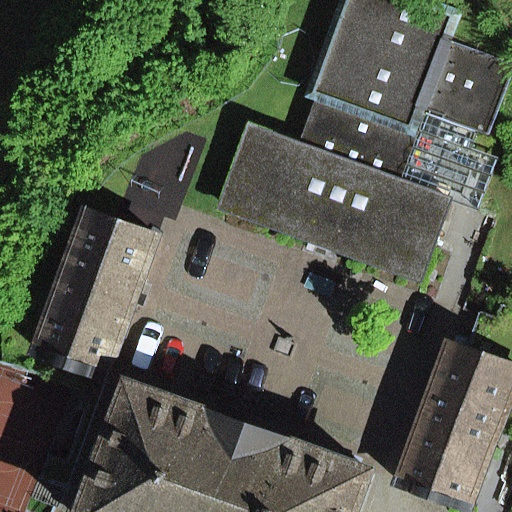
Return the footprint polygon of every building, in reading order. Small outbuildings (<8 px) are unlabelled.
[(301,147),(255,130),(226,207),(422,279),(451,201),(404,184),(431,114),(476,130),(488,135),(511,70),(511,69),(451,47),(462,15),(422,0),(351,0),(314,99),(318,100),(301,147)] [(451,201),(479,212),(499,159),(469,148),(476,130),(431,114),(404,184),(451,201)] [(40,353),(109,378),(160,238),(91,213),(40,353)] [(469,351),(485,357),(497,324),(481,318),(469,351)] [(401,486),(471,511),(511,398),(511,367),(485,357),(469,351),(453,346),(401,486)] [(136,388),(90,511),(359,511),(374,475),(136,388)]
